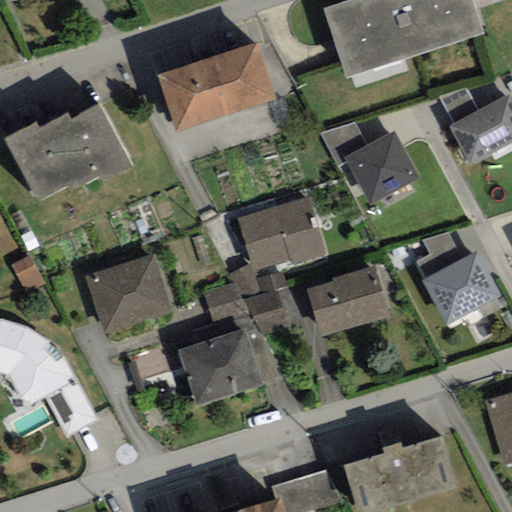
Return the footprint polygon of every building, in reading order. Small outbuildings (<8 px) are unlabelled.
[(464,0),(350,0),(319,10),(342,78),(476,34),(464,0)] [(249,46),(155,77),(171,128),(265,97),(249,46)] [(511,112),(505,99),(449,130),(467,163),(511,138),(511,112)] [(2,139),(34,199),(62,184),(65,189),(92,174),(96,182),(126,166),(94,106),(66,121),(63,114),(33,130),(30,124),(2,139)] [(419,174),(393,128),(343,156),(369,202),(419,174)] [(237,224),(251,267),(282,258),(284,265),(321,254),(305,203),(237,224)] [(501,293),(477,248),(423,277),(447,322),(501,293)] [(90,276),(102,324),(164,308),(152,260),(90,276)] [(308,290),(321,333),(385,314),(372,271),(308,290)] [(0,321),(0,373),(6,376),(21,402),(40,392),(62,432),(87,418),(55,360),(43,341),(22,328),(0,321)] [(240,331),(176,352),(193,404),(257,383),(240,331)] [(511,402),(488,408),(502,460),(511,457),(511,402)] [(339,465),(353,511),(447,485),(434,438),(339,465)] [(274,511),(271,501),(234,511),(274,511)]
